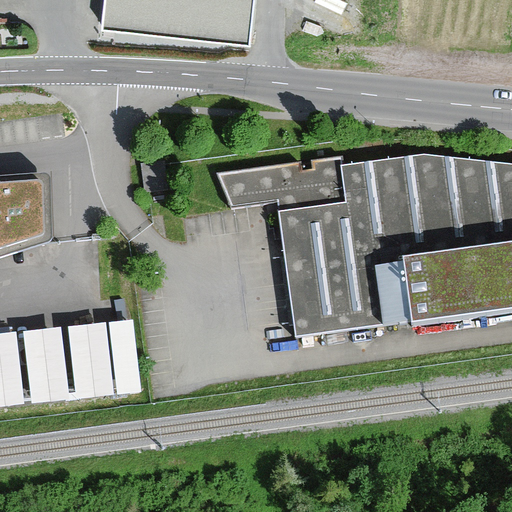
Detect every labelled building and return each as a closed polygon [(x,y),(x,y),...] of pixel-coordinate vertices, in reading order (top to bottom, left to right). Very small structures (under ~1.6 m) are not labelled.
[(229,0),(124,0),(121,29),(226,40),(229,0)] [(511,163),(427,153),(340,166),(339,158),(220,176),(233,206),(278,199),(280,216),(298,339),(511,307),(511,163)] [(162,161),(139,163),(142,191),(165,188),(162,161)] [(52,183),(45,175),(0,179),(0,258),(52,241),(52,183)] [(136,313),(0,323),(0,399),(142,388),(136,313)]
